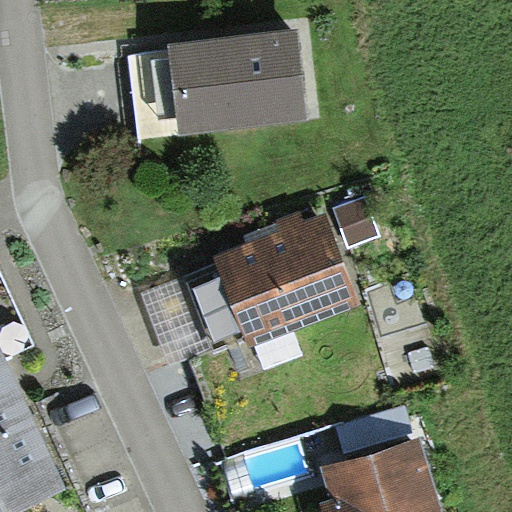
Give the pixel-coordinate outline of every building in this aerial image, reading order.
[(172,52),(128,57),(137,140),(181,135),(307,123),(298,34),(171,47),(172,52)] [(364,199),(336,209),(349,246),(377,235),(364,199)] [(216,267),(186,278),(215,354),(246,342),(249,349),(361,306),(327,218),(302,227),(298,216),(244,237),(248,247),(213,260),(216,267)] [(0,511),(24,511),(65,494),(0,351),(0,511)] [(443,511),(420,431),(315,461),(329,511),(443,511)]
